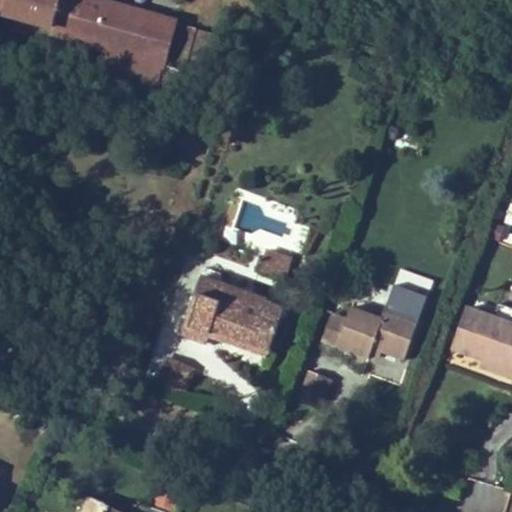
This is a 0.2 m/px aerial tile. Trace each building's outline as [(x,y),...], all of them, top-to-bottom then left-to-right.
[(185,72),(197,31),(197,30),(194,28),(97,0),(0,0),(0,12),(52,27),(51,31),(106,47),(97,81),(179,104),(185,72)] [(215,76),(229,38),(197,31),(185,72),(215,76)] [(264,249),(260,274),(290,278),(294,254),(264,249)] [(206,268),(202,278),(218,284),(221,274),(206,268)] [(271,349),(286,308),(218,284),(202,278),(185,326),(211,336),(214,329),(271,349)] [(511,307),(500,304),(495,318),(511,324),(511,307)] [(405,361),(420,321),(386,309),(383,319),(352,307),(348,320),(337,347),(370,359),(371,355),(373,350),(382,353),(405,361)] [(511,324),(495,318),(467,308),(453,348),(485,360),(511,369),(511,324)] [(322,342),(337,347),(348,320),(332,314),(322,342)] [(208,345),(211,336),(185,326),(181,335),(208,345)] [(214,329),(211,336),(268,356),(271,349),(214,329)] [(373,350),(371,355),(380,359),(382,353),(373,350)] [(154,385),(183,397),(191,379),(165,359),(154,385)] [(511,369),(485,360),(482,367),(511,377),(511,369)] [(306,370),(295,398),(321,408),(332,380),(306,370)] [(159,489),(153,504),(174,511),(180,497),(159,489)] [(121,511),(91,497),(83,511),(121,511)]
